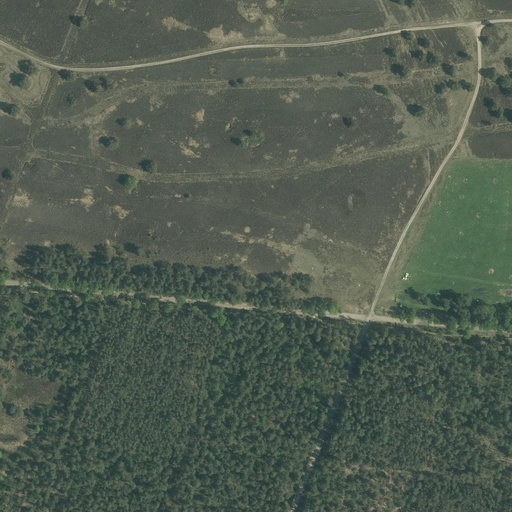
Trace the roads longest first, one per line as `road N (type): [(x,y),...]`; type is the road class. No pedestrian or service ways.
road 1 (track): [(292,511),(370,318),(0,282)]
road 2 (track): [(511,20),(91,70),(48,65),(0,41)]
road 3 (track): [(511,332),(370,318),(395,251),(459,140),(477,90),(478,23)]
